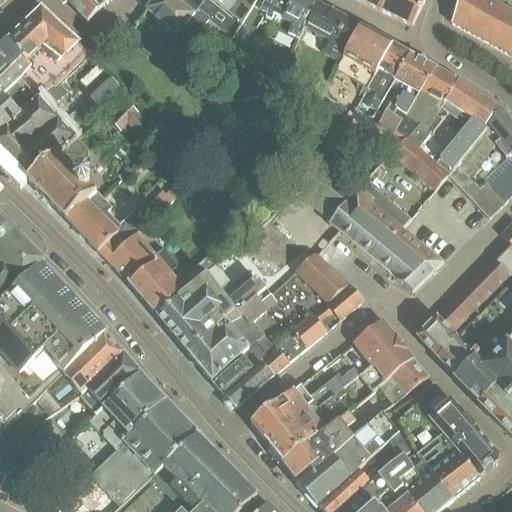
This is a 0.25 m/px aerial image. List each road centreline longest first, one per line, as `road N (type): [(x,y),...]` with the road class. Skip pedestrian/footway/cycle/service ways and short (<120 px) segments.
road 1 (residential): [(220,431),(89,272),(0,185)]
road 2 (residential): [(220,431),(371,314),(396,312)]
road 3 (residential): [(511,457),(405,338),(396,312)]
road 4 (residential): [(396,312),(424,308),(511,215)]
